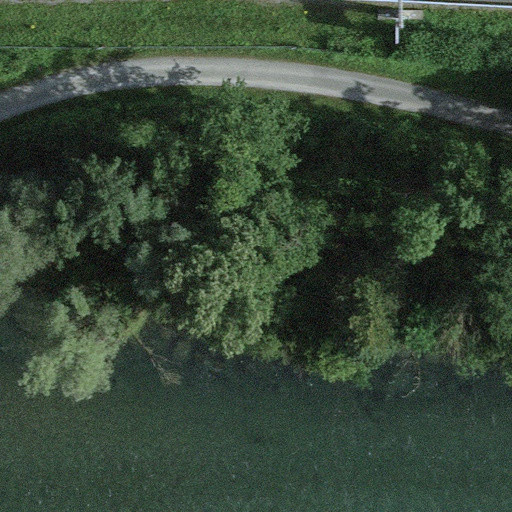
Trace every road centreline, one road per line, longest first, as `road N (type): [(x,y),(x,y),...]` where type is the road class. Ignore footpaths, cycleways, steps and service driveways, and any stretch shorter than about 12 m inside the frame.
road 1 (track): [(511,124),(324,75),(171,70),(65,83),(0,110)]
road 2 (unknown): [(0,152),(68,151),(511,208)]
